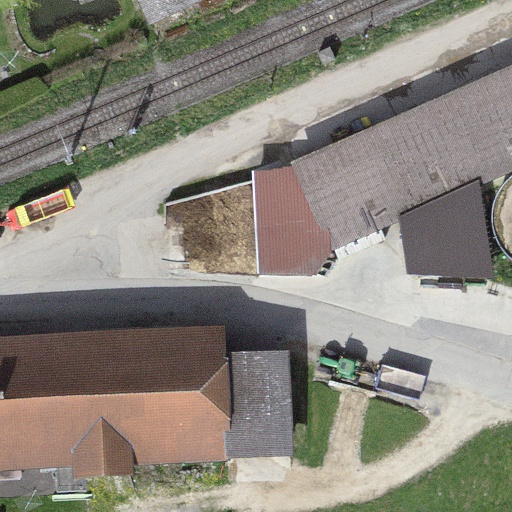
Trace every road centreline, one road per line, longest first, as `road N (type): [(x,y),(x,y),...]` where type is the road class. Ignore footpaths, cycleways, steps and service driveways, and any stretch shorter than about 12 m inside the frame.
road 1 (track): [(42,293),(202,161),(511,27)]
road 2 (residential): [(0,299),(42,293),(294,319),(511,391)]
